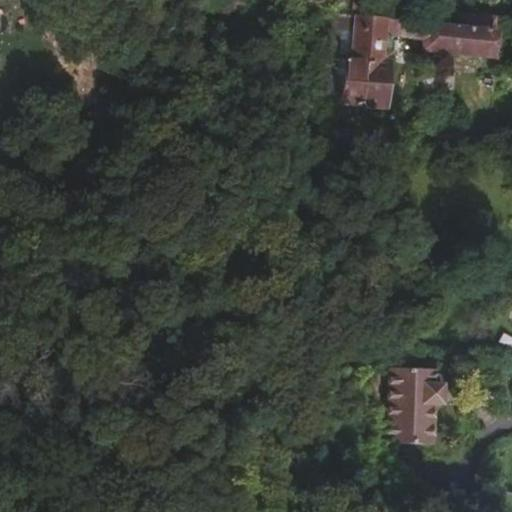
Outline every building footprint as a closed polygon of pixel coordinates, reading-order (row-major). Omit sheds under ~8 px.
[(141,17),(147,1),(143,0),(136,0),(132,14),(141,17)] [(388,42),(380,36),(420,40),(419,55),(454,58),(455,53),(485,56),(489,20),(453,16),(451,29),(327,14),(319,104),(334,105),(374,109),(379,65),(374,64),(375,59),(378,60),(386,52),(388,42)] [(330,143),(334,105),(319,104),(316,142),(330,143)] [(431,165),(432,150),(404,148),(404,164),(431,165)] [(434,376),(389,371),(380,446),(425,452),(430,413),(438,414),(441,392),(432,391),(434,376)]
